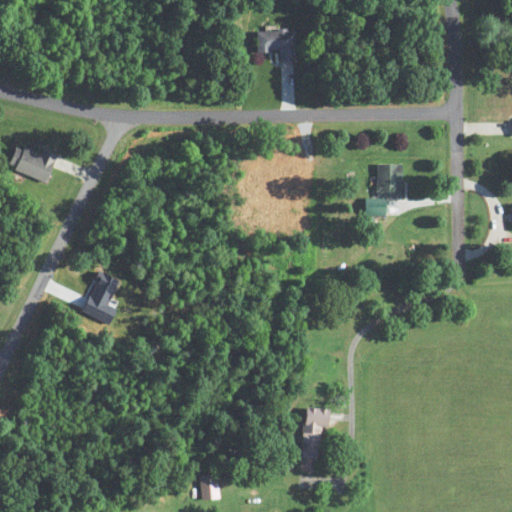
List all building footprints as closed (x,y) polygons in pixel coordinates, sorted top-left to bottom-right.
[(279,52),(279,62),(296,62),(296,30),(257,30),(258,52),(279,52)] [(46,183),(56,158),(18,143),(8,168),(46,183)] [(401,166),(378,166),(378,194),(401,194),(401,166)] [(386,199),(365,199),(365,216),(386,216),(386,199)] [(320,427),(329,427),(329,409),(303,408),(302,460),(319,460),(320,427)]
